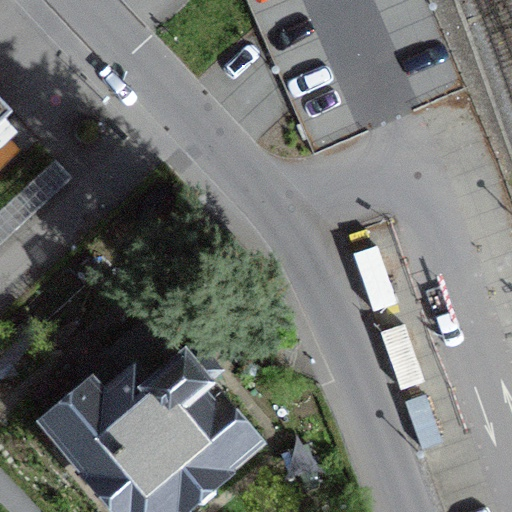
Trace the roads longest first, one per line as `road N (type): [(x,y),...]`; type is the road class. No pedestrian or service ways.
road 1 (residential): [(325,290),(285,222),(76,0)]
road 2 (unclassified): [(405,511),(325,290)]
